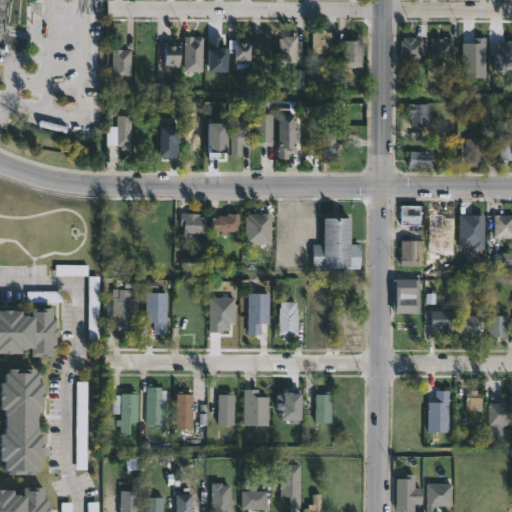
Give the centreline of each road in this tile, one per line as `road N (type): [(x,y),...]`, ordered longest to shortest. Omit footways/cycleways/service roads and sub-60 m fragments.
road 1 (residential): [(511,186),(81,182),(0,154)]
road 2 (residential): [(380,511),(386,0)]
road 3 (residential): [(511,364),(107,363)]
road 4 (residential): [(511,10),(111,10)]
